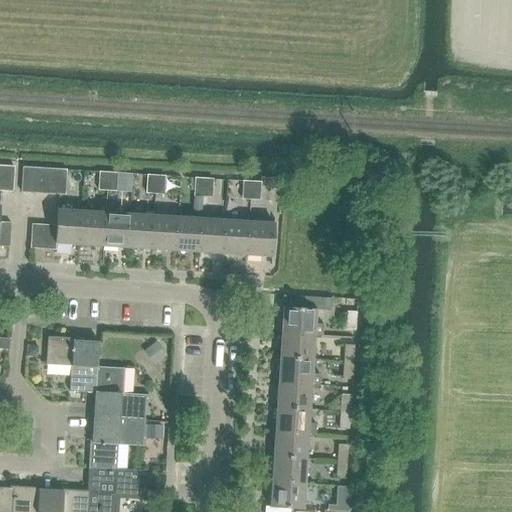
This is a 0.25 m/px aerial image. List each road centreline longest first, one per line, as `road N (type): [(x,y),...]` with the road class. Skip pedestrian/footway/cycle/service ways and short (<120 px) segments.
road 1 (residential): [(203,511),(217,301),(20,286)]
road 2 (residential): [(20,286),(16,406)]
